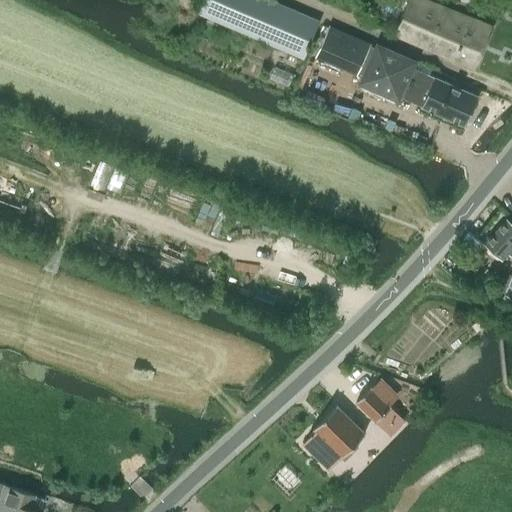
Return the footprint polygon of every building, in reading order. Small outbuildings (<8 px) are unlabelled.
[(302,58),(318,21),(270,0),(204,0),(199,14),(302,58)] [(424,0),(408,0),(394,34),(474,68),(490,26),(424,0)] [(362,73),(357,84),(399,102),(417,60),(376,41),(373,47),(370,45),(371,43),(329,24),(314,57),(356,76),(358,72),(362,73)] [(422,100),(419,106),(464,126),(466,120),(478,95),(434,74),(422,100)] [(511,224),(506,219),(485,243),(502,258),(509,250),(511,252),(511,224)] [(368,387),(355,401),(375,420),(388,407),(368,387)] [(365,431),(336,403),(311,429),(314,431),(302,444),(328,469),(340,457),(344,461),(359,445),(355,441),(365,431)] [(39,511),(31,509),(35,495),(5,485),(0,500),(0,511),(39,511)]
